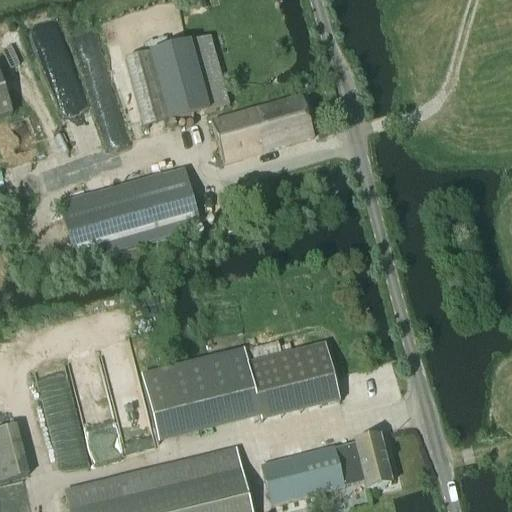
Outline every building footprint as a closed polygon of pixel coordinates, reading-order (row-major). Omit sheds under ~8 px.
[(202,2),(192,5),(195,13),(204,11),(202,2)] [(124,63),(143,133),(229,109),(209,39),(124,63)] [(0,120),(12,116),(0,80),(0,120)] [(220,168),(312,141),(301,101),(207,128),(220,168)] [(76,266),(201,231),(184,173),(59,208),(76,266)] [(339,406),(323,344),(246,364),(242,351),(139,375),(157,446),(339,406)] [(391,487),(379,439),(354,446),(334,451),(260,469),(271,511),(344,491),(344,490),(363,485),(365,493),(391,487)] [(249,511),(234,451),(64,493),(68,511),(249,511)]
